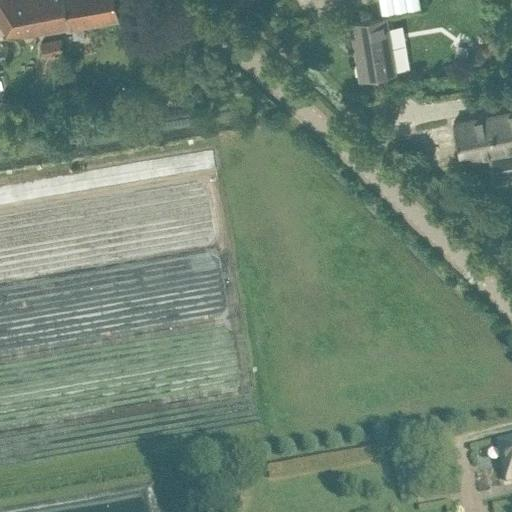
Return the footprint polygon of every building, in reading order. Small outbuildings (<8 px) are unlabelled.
[(119,16),(115,0),(0,0),(0,26),(23,22),(26,34),(119,16)] [(419,0),(379,0),(381,12),(421,5),(419,0)] [(394,72),(388,33),(385,17),(351,22),(360,78),(394,72)] [(57,38),(40,43),(44,56),(61,51),(57,38)] [(473,47),(469,53),(470,61),(476,65),(483,63),(488,58),(486,50),(481,46),(473,47)] [(511,110),(454,122),(461,160),(488,154),(492,171),(511,167),(511,168),(511,167),(511,166),(511,110)] [(511,437),(496,442),(506,482),(511,480),(511,437)]
